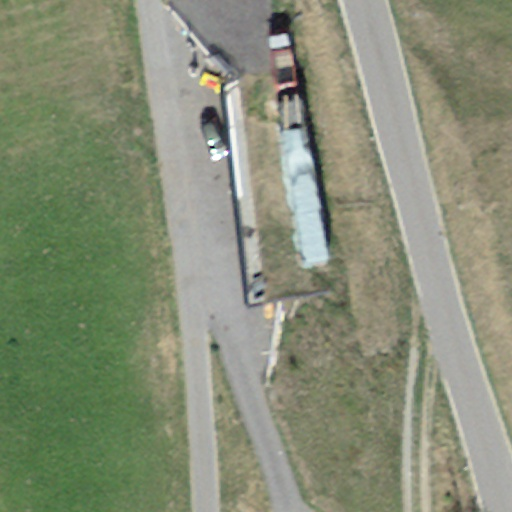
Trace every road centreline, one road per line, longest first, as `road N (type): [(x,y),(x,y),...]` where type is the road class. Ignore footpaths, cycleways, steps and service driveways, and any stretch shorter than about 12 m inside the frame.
road 1 (tertiary): [(364,0),(494,511)]
road 2 (track): [(151,0),(188,314),(197,511)]
road 3 (track): [(410,511),(409,457),(434,269)]
road 4 (track): [(188,314),(273,493),(274,511)]
